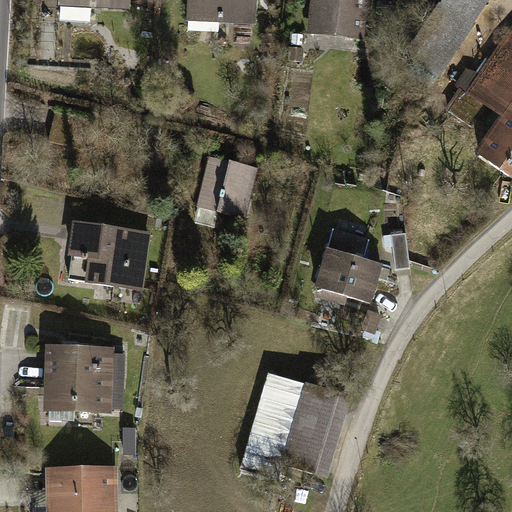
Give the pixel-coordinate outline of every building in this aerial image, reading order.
[(61,0),(61,17),(91,18),(92,3),(129,5),(129,0),(61,0)] [(188,0),(188,14),(190,14),(189,30),(219,32),(220,19),(256,21),(256,0),(188,0)] [(364,0),(316,0),(313,30),(360,35),(363,19),(364,0)] [(445,0),(408,55),(438,75),(488,0),(445,0)] [(390,28),(383,27),(381,45),(388,46),(390,28)] [(511,34),(482,79),(468,70),(459,84),(472,93),(470,96),(464,91),(450,112),(474,128),(489,107),(507,119),(480,157),(511,178),(511,34)] [(303,50),(292,50),(292,61),(302,61),(303,50)] [(91,119),(60,111),(51,143),(83,151),(91,119)] [(258,169),(211,158),(198,208),(245,219),(258,169)] [(149,235),(77,225),(69,280),(141,290),(149,235)] [(369,241),(334,231),(318,289),(371,304),(382,266),(363,261),(369,241)] [(392,236),(396,271),(411,269),(407,234),(392,236)] [(380,317),(370,314),(365,329),(375,333),(380,317)] [(112,351),(50,349),(48,403),(50,403),(50,421),(75,422),(76,410),(102,411),(102,409),(118,410),(123,378),(124,356),(112,355),(112,351)] [(339,396),(308,387),(286,464),(317,473),(339,396)] [(135,430),(125,430),(125,455),(135,455),(135,430)] [(114,511),(114,473),(52,474),(52,491),(47,491),(47,503),(52,503),(52,511),(114,511)]
